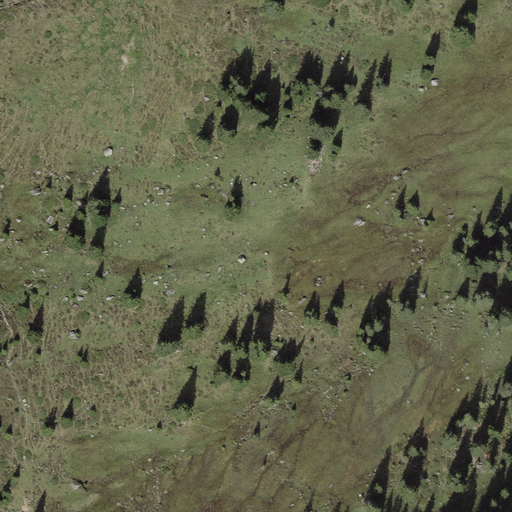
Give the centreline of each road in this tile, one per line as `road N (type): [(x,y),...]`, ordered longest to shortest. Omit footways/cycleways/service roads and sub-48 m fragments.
road 1 (track): [(0,318),(11,335),(30,511)]
road 2 (track): [(36,0),(42,6),(27,136),(0,155)]
